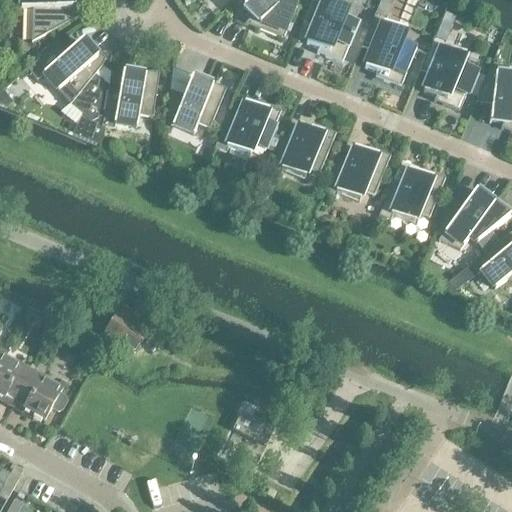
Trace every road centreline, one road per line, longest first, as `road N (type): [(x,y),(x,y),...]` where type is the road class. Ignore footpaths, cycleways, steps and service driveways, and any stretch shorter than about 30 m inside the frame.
road 1 (residential): [(511,436),(0,228)]
road 2 (residential): [(511,173),(165,29)]
road 3 (residential): [(114,511),(0,441)]
